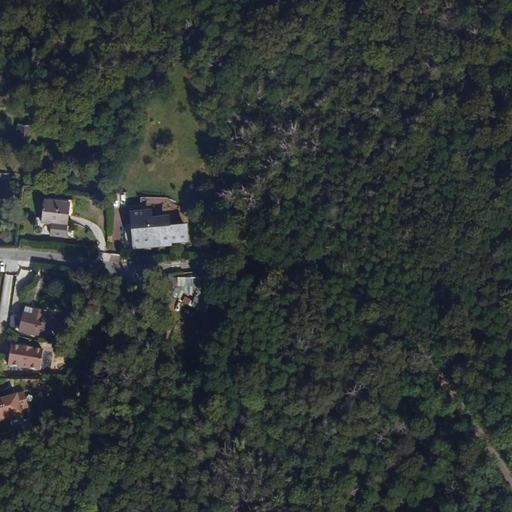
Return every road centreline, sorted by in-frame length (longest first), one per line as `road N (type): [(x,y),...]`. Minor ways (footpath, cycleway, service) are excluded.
road 1 (residential): [(0,256),(269,260),(343,270),(444,375),(496,442),(511,484)]
road 2 (residential): [(0,440),(128,414)]
